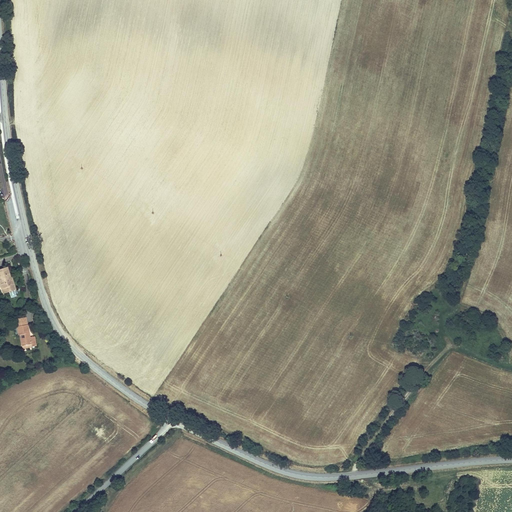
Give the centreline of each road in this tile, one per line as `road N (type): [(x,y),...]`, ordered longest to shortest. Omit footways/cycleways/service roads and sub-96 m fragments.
road 1 (tertiary): [(5,113),(20,207),(52,321),(121,388),(173,419)]
road 2 (tertiary): [(173,419),(269,466),(318,477),(511,459)]
road 3 (track): [(353,475),(444,350),(511,367)]
road 4 (track): [(363,474),(381,489),(475,474),(487,485),(511,487)]
road 5 (unclassified): [(173,419),(74,511)]
road 6 (track): [(181,424),(100,511)]
